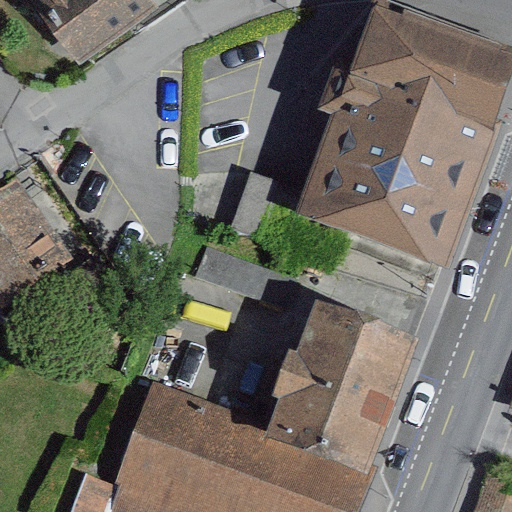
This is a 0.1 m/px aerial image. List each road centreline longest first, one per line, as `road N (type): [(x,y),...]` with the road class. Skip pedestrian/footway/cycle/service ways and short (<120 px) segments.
road 1 (tertiary): [(417,511),(511,266)]
road 2 (residential): [(32,134),(193,17),(239,0)]
